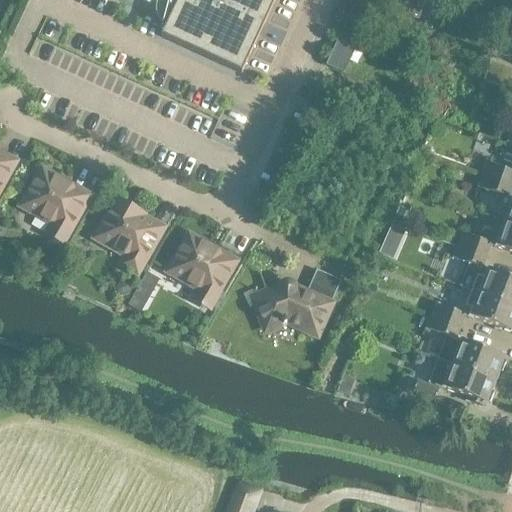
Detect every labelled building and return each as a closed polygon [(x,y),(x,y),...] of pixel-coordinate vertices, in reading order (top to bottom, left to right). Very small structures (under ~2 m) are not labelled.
[(274,0),(149,0),(173,11),(160,36),(240,73),(274,0)] [(354,64),(355,62),(374,70),(378,60),(360,52),(371,25),(383,31),(388,30),(392,27),(400,9),(418,17),(425,0),(423,0),(353,0),(326,66),(342,73),(347,61),(354,64)] [(496,29),(502,16),(479,6),(473,19),(496,29)] [(494,31),(472,22),(465,37),(488,47),(494,31)] [(490,60),(481,84),(492,87),(500,63),(490,60)] [(511,71),(511,67),(500,63),(492,87),(505,92),(511,71)] [(324,105),(306,97),(301,108),(319,116),(324,105)] [(0,153),(0,187),(15,162),(0,153)] [(482,176),(511,186),(511,183),(511,172),(486,164),(482,176)] [(41,170),(21,206),(53,225),(48,233),(63,242),(88,197),(41,170)] [(498,205),(507,208),(510,209),(505,224),(511,226),(511,199),(507,198),(511,186),(482,176),(478,188),(501,196),(498,205)] [(115,202),(94,238),(126,256),(121,265),(136,273),(162,228),(115,202)] [(381,252),(396,257),(404,227),(389,223),(381,252)] [(511,226),(505,224),(500,238),(497,237),(494,247),(511,252),(511,226)] [(457,246),(486,256),(491,244),(462,233),(457,246)] [(199,290),(194,298),(209,307),(235,262),(188,235),(167,272),(199,290)] [(486,256),(457,246),(453,257),(469,264),(482,268),(486,256)] [(471,291),(511,307),(511,279),(486,270),(482,268),(469,264),(460,287),(471,291)] [(306,294),(293,288),(293,287),(293,286),(292,285),(292,284),(290,283),(289,282),(288,282),(286,282),(285,283),(284,284),(283,284),(283,285),(282,286),(282,288),(259,295),(261,301),(260,303),(260,305),(260,306),(260,308),(260,309),(260,311),(261,312),(261,313),(262,315),(263,316),(264,317),(265,319),(267,320),(269,326),(281,323),(281,325),(288,323),(300,328),(302,333),(310,336),(314,334),(316,335),(340,281),(316,270),(306,294)] [(146,271),(129,304),(142,311),(159,277),(146,271)] [(511,307),(471,291),(465,306),(471,308),(468,317),(511,333),(511,332),(511,307)] [(435,304),(431,316),(460,327),(464,315),(435,304)] [(431,316),(426,329),(455,340),(460,327),(431,316)] [(348,346),(353,333),(342,329),(337,342),(348,346)] [(452,365),(494,381),(497,371),(501,372),(505,361),(502,360),(503,357),(461,341),(456,355),(433,346),(429,356),(441,361),(452,365)] [(438,369),(441,361),(429,356),(426,364),(438,369)] [(452,365),(443,389),(468,398),(467,402),(483,408),(486,402),(489,403),(494,392),(490,391),(494,381),(452,365)] [(411,394),(433,404),(438,390),(417,380),(411,394)] [(257,506),(261,494),(235,484),(231,496),(257,506)]
